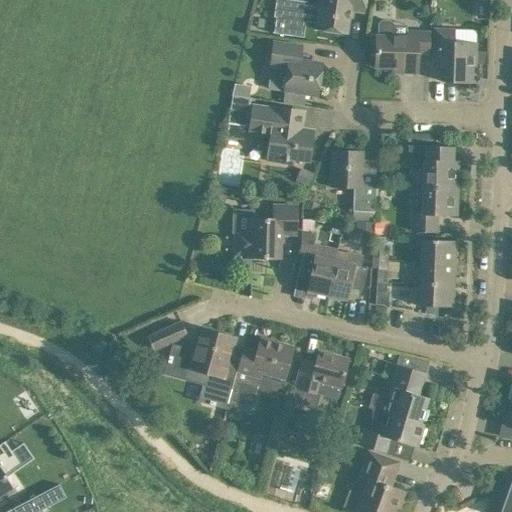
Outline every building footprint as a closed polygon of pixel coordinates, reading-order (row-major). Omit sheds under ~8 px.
[(365,0),(321,0),(321,3),(319,3),(319,6),(308,4),(308,2),(296,0),(276,0),(274,17),(276,17),(274,32),(272,31),(272,33),(303,37),(306,21),(316,22),(315,29),(346,34),(349,10),(364,12),(365,0)] [(376,36),(376,48),(375,68),(393,68),(393,73),(417,74),(417,54),(418,38),(393,36),(393,23),(390,20),(382,20),(380,22),(378,36),(376,36)] [(433,68),(445,68),(445,83),(472,83),(472,67),(475,67),(475,63),(476,51),(476,43),(454,42),(454,30),(434,29),(434,42),(433,68)] [(269,67),(281,68),(281,72),(272,71),(270,73),(268,86),(270,89),(284,91),(283,92),(318,96),(322,63),(300,60),(302,46),(273,42),(269,67)] [(488,51),(476,51),(475,63),(487,64),(488,57),(488,51)] [(232,96),(229,112),(246,114),(248,98),(232,96)] [(313,131),(301,129),(304,111),(277,108),(277,109),(251,105),(247,134),(270,137),(267,160),(292,164),(293,159),(309,161),(313,131)] [(423,169),(423,187),(457,188),(458,161),(454,161),(455,147),(432,146),(408,145),(407,168),(423,169)] [(332,151),(332,171),(331,187),(353,188),(352,211),(352,220),(374,220),(375,180),(376,160),(362,160),(362,152),(332,151)] [(295,180),(307,186),(313,173),(301,167),(295,180)] [(209,185),(206,199),(224,202),(227,189),(209,185)] [(457,188),(423,187),(422,213),(412,212),(412,231),(436,232),(437,218),(436,218),(436,214),(456,215),(457,188)] [(318,204),(307,200),(302,212),(312,216),(318,204)] [(244,257),(251,257),(280,258),(280,234),(296,234),(296,206),(274,206),(273,220),(247,219),(247,233),(236,233),(236,255),(244,255),(244,257)] [(332,225),(331,232),(340,234),(341,227),(332,225)] [(421,240),(420,262),(455,263),(456,241),(421,240)] [(335,261),(327,296),(348,300),(350,288),(362,291),(367,268),(360,266),(362,254),(343,250),(340,262),(335,261)] [(379,250),(378,260),(388,261),(389,251),(379,250)] [(327,296),(335,261),(302,254),(297,277),(309,279),(306,291),(327,296)] [(388,261),(378,260),(377,270),(387,271),(388,261)] [(387,271),(387,277),(398,277),(399,262),(388,261),(387,271)] [(420,262),(420,284),(454,285),(455,263),(420,262)] [(376,282),(376,292),(386,293),(387,282),(376,282)] [(454,285),(420,284),(419,306),(453,307),(454,285)] [(147,337),(154,351),(187,336),(181,322),(147,337)] [(190,370),(222,379),(234,337),(202,328),(190,370)] [(238,366),(234,379),(227,401),(250,409),(256,388),(257,389),(258,390),(259,392),(260,393),(263,394),(265,395),(266,396),(269,396),(270,397),(273,397),(280,396),(293,348),(260,339),(257,350),(243,346),(238,366)] [(302,360),(297,379),(294,388),(316,394),(319,381),(340,387),(348,360),(319,352),(316,364),(302,360)] [(390,399),(385,412),(421,423),(428,398),(419,395),(425,373),(398,365),(388,398),(390,399)] [(421,423),(385,412),(385,413),(389,414),(383,435),(363,429),(359,445),(373,449),(387,453),(391,440),(417,448),(424,424),(421,423)] [(325,419),(322,430),(335,433),(338,422),(325,419)] [(315,432),(311,446),(323,449),(327,435),(315,432)] [(323,449),(321,455),(328,457),(330,452),(336,453),(340,439),(327,435),(323,449)] [(0,496),(14,487),(4,473),(19,462),(5,442),(5,441),(0,444),(0,496)] [(360,511),(392,511),(394,507),(398,509),(404,492),(389,487),(398,463),(370,453),(361,478),(371,481),(360,511)] [(311,495),(314,467),(287,464),(283,491),(311,495)] [(511,511),(511,475),(502,472),(487,511),(511,511)] [(59,484),(13,508),(15,511),(35,511),(65,497),(59,484)]
